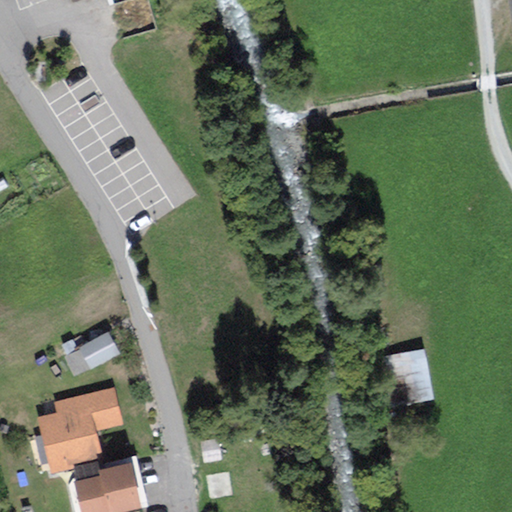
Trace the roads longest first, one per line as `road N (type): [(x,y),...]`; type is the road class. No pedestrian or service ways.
road 1 (residential): [(184,511),(174,448),(111,238),(0,52)]
road 2 (track): [(511,171),(497,140),(478,0)]
